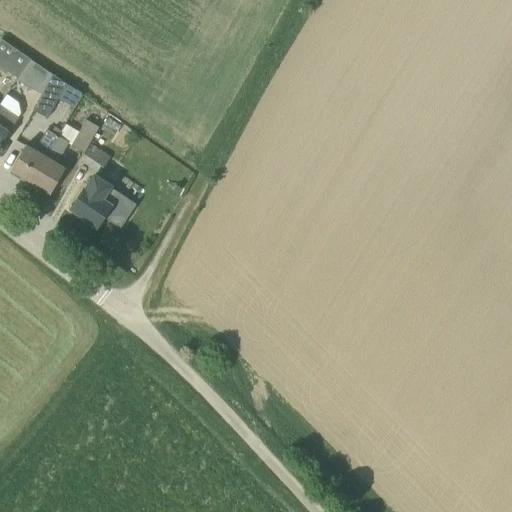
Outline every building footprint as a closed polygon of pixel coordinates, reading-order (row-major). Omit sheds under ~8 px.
[(0,67),(18,79),(31,60),(1,40),(0,41),(0,67)] [(52,75),(31,61),(31,60),(18,79),(16,81),(42,95),(52,75)] [(47,119),(66,84),(53,75),(33,112),(47,119)] [(0,145),(18,119),(0,107),(0,145)] [(86,120),(78,133),(71,146),(84,154),(99,128),(86,120)] [(30,182),(57,137),(47,131),(34,151),(26,146),(11,171),(30,182)] [(68,143),(57,137),(30,182),(50,194),(65,169),(56,164),(68,143)] [(90,145),(80,162),(99,174),(110,158),(90,145)] [(120,228),(136,205),(110,188),(111,187),(94,176),(85,189),(84,189),(70,209),(97,227),(104,217),(120,228)]
